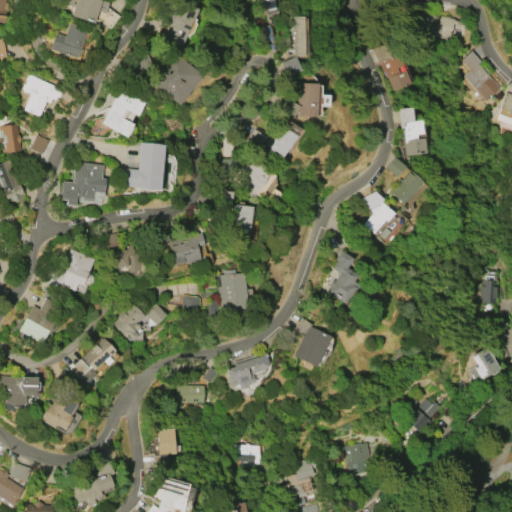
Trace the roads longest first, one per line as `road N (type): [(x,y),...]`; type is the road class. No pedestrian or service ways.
road 1 (residential): [(136,0),(125,42),(67,129),(38,196),(19,283),(0,305),(11,447),(59,463),(102,441),(126,397),(160,366),(252,343),(276,323),(321,214),(370,172),(380,151),(383,112),(357,27),(368,0)]
road 2 (residential): [(210,134),(193,165),(189,196),(171,208),(31,232)]
road 3 (residential): [(511,383),(459,410),(405,475),(346,511)]
road 4 (residential): [(0,347),(34,363),(56,362),(105,310),(153,293)]
